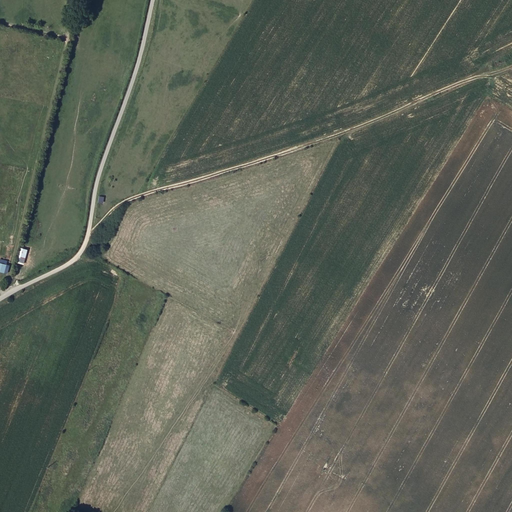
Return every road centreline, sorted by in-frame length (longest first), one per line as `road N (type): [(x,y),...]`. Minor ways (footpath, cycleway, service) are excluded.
road 1 (track): [(88,235),(126,198),(330,135),(511,62)]
road 2 (unclassified): [(0,300),(65,265),(84,243),(95,178),(151,0)]
road 3 (track): [(8,295),(66,41)]
